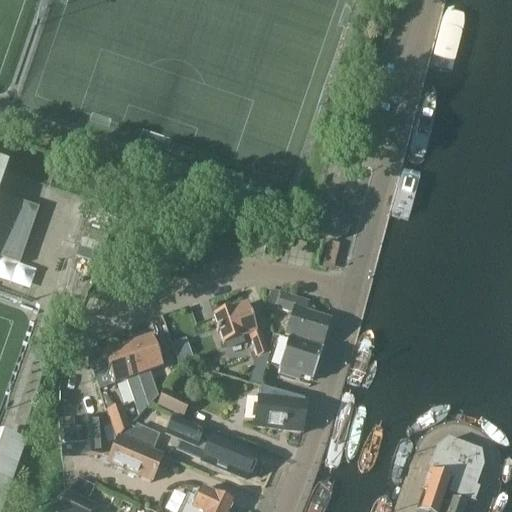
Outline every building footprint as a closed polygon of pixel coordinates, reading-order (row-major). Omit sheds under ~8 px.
[(0,260),(20,267),(40,211),(0,196),(0,191),(8,169),(0,166),(0,260)] [(113,217),(76,204),(72,214),(109,228),(113,217)] [(344,215),(325,210),(316,208),(309,235),(337,242),(339,234),(348,236),(350,225),(342,223),(344,215)] [(96,227),(87,224),(76,257),(99,265),(108,237),(94,232),(96,227)] [(290,340),(294,342),(322,348),(330,322),(306,314),(309,304),(282,296),(277,311),(293,316),(285,339),(290,341),(290,340)] [(269,357),(260,334),(256,336),(246,307),(233,312),(232,310),(214,317),(224,346),(243,339),(248,337),(257,360),(255,361),(249,385),(261,388),(269,357)] [(168,335),(152,341),(153,344),(157,342),(162,357),(174,353),(168,335)] [(151,340),(127,348),(138,379),(141,387),(148,409),(157,399),(148,375),(162,370),(153,344),(152,341),(151,340)] [(322,351),(322,348),(294,342),(290,340),(290,341),(280,372),(283,373),(281,378),(296,383),(297,377),(314,382),(317,372),(324,352),(322,351)] [(138,379),(127,348),(103,357),(114,388),(128,382),(131,391),(140,419),(149,410),(148,409),(141,387),(138,379)] [(304,402),(284,395),(261,391),(260,400),(258,400),(254,430),(301,436),(306,406),(304,406),(304,402)] [(164,392),(157,408),(184,420),(191,404),(164,392)] [(117,441),(118,440),(129,430),(129,429),(123,408),(107,414),(117,441)] [(164,437),(196,450),(198,443),(203,431),(172,418),(164,437)] [(60,425),(63,461),(102,458),(99,422),(60,425)] [(129,430),(118,440),(152,454),(159,438),(136,428),(135,432),(129,430)] [(214,436),(203,431),(198,443),(209,448),(202,465),(245,483),(247,477),(252,476),(256,467),(253,463),(255,457),(238,450),(237,445),(215,435),(214,436)] [(9,439),(2,437),(0,441),(0,511),(23,443),(16,441),(9,439)] [(152,454),(118,440),(107,466),(151,485),(163,459),(152,454)] [(429,474),(430,474),(450,482),(453,483),(449,496),(474,505),(479,491),(476,490),(483,469),(481,455),(448,442),(437,452),(429,474)] [(428,494),(422,511),(463,511),(466,507),(452,502),(449,508),(441,506),(450,482),(430,474),(423,493),(428,494)] [(187,499),(181,511),(231,511),(234,506),(202,492),(197,503),(187,499)] [(63,503),(58,511),(92,511),(95,507),(68,494),(64,501),(63,503)]
